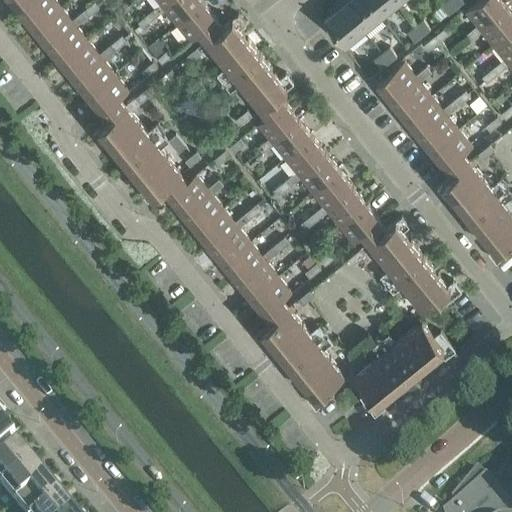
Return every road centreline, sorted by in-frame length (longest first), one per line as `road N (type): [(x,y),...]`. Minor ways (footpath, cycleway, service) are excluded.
road 1 (residential): [(511,322),(355,450),(333,455),(0,43)]
road 2 (secondary): [(308,511),(0,138)]
road 3 (residential): [(511,322),(272,19)]
road 4 (secondary): [(0,288),(182,511)]
road 5 (residential): [(127,511),(0,361)]
road 6 (residential): [(367,511),(511,393)]
